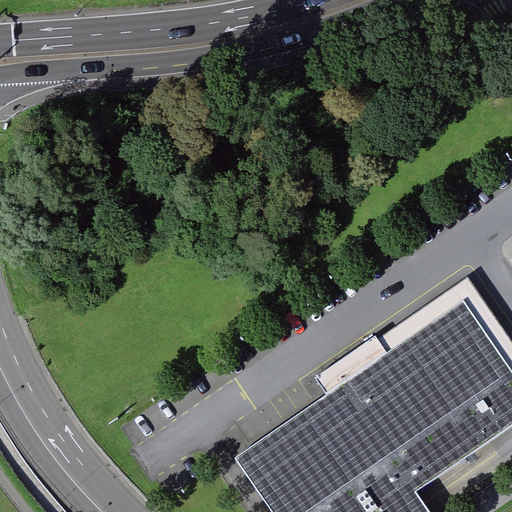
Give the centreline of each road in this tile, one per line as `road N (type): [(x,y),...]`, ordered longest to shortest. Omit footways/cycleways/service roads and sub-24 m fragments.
road 1 (primary): [(0,58),(243,34),(352,0)]
road 2 (secondary): [(110,511),(57,453),(0,350)]
